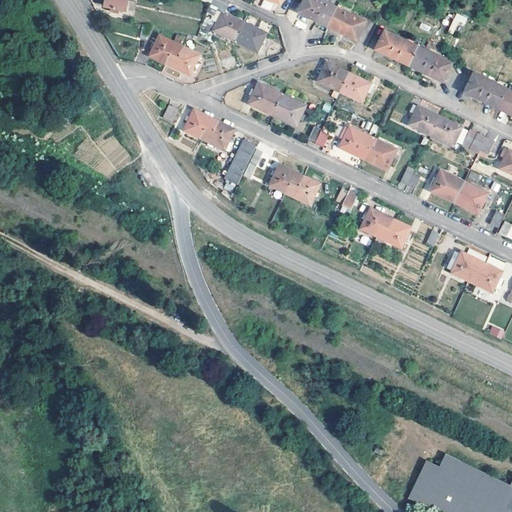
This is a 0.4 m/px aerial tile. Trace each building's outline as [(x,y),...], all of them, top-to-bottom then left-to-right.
[(129,0),(106,0),(105,6),(108,7),(119,10),(127,11),(129,0)] [(221,0),(212,0),(211,3),(210,7),(216,10),(222,13),(223,14),(228,3),(221,0)] [(318,21),(328,26),(337,8),(320,0),(305,0),(300,12),(311,18),(311,19),(317,22),(318,21)] [(361,19),(337,8),(328,26),(339,31),(339,33),(345,35),(346,34),(357,40),(366,22),(361,19)] [(222,13),(216,10),(211,22),(217,24),(222,13)] [(214,30),(236,40),(244,23),(223,14),(222,13),(217,24),(214,30)] [(447,30),(449,31),(456,18),(453,16),(447,30)] [(456,18),(449,31),(452,32),(458,19),(456,18)] [(244,23),(236,40),(258,51),(261,45),(265,47),(268,40),(264,38),(266,34),(244,23)] [(148,25),(140,24),(137,39),(144,40),(148,25)] [(396,59),(410,65),(418,47),(393,35),(394,32),(390,30),(388,33),(385,31),(377,50),(385,54),(396,59)] [(149,56),(166,63),(170,53),(178,57),(183,47),(179,45),(159,35),(149,56)] [(436,44),(427,40),(427,41),(424,40),(422,44),(433,50),(436,44)] [(170,53),(166,63),(169,65),(189,74),(191,71),(194,72),(198,63),(195,62),(198,54),(183,47),(178,57),(170,53)] [(452,63),(418,47),(410,65),(423,72),(433,77),(442,81),(452,63)] [(396,59),(385,54),(383,58),(394,64),(396,59)] [(340,91),(348,74),(327,64),(326,66),(322,64),(319,70),(323,72),(319,81),(335,88),(340,91)] [(433,77),(423,72),(421,76),(431,81),(433,77)] [(373,86),(348,74),(340,91),(362,101),(365,95),(366,93),(369,95),(373,86)] [(486,102),(498,108),(506,90),(502,88),(503,85),(494,81),(493,83),(474,74),(466,92),(475,97),(486,102)] [(272,114),(282,95),(258,84),(249,103),(272,114)] [(511,88),(508,87),(506,90),(498,108),(511,115),(511,114),(511,88)] [(340,91),(335,88),(332,94),(337,97),(340,91)] [(282,95),(272,114),(295,126),(305,106),(282,95)] [(486,102),(475,97),(473,101),(484,106),(486,102)] [(177,110),(169,105),(164,115),(172,119),(177,110)] [(410,124),(431,134),(439,117),(413,105),(409,113),(415,115),(410,124)] [(184,130),(201,138),(205,128),(213,132),(218,122),(194,110),(184,130)] [(439,117),(431,134),(452,145),(454,141),(461,128),(439,117)] [(233,129),(218,122),(213,132),(205,128),(201,138),(204,139),(224,149),(233,129)] [(309,138),(316,141),(321,129),(322,128),(315,125),(309,138)] [(363,158),(373,138),(350,127),(348,130),(345,129),(341,137),(345,138),(340,147),(363,158)] [(468,131),(461,128),(454,141),(462,145),(468,131)] [(321,129),(316,141),(315,142),(324,146),(330,134),(321,129)] [(477,153),(479,150),(485,137),(469,129),(468,131),(462,145),(477,153)] [(494,141),(485,137),(479,150),(487,154),(494,141)] [(373,138),(363,158),(386,169),(396,149),(373,138)] [(255,147),(243,141),(225,179),(237,185),(255,147)] [(263,151),(256,148),(245,171),(252,174),(263,151)] [(501,168),(511,173),(511,152),(504,148),(499,157),(500,157),(505,159),(503,162),(501,168)] [(297,187),(303,176),(299,175),(279,165),(270,185),(286,193),(290,183),(297,187)] [(406,185),(412,173),(405,170),(400,182),(406,185)] [(454,202),(464,182),(440,170),(431,190),(454,202)] [(478,175),(469,170),(467,176),(476,180),(478,175)] [(412,173),(406,185),(414,188),(420,177),(412,173)] [(319,184),(303,176),(297,187),(290,183),(286,193),(289,194),(310,204),(315,192),(318,193),(320,188),(318,186),(319,184)] [(232,191),(235,184),(227,181),(224,188),(232,191)] [(464,182),(454,202),(477,213),(480,208),(484,211),(488,204),(489,204),(491,200),(485,197),(487,193),(464,182)] [(357,195),(347,191),(340,206),(350,210),(357,195)] [(389,230),(394,220),(390,219),(371,209),(361,229),(377,236),(381,227),(389,230)] [(502,215),(494,211),(489,223),(496,227),(502,215)] [(409,228),(394,220),(389,230),(381,227),(377,236),(380,238),(400,248),(409,228)] [(511,224),(503,222),(498,233),(505,236),(511,224)] [(439,234),(430,230),(425,243),(433,246),(439,234)] [(460,253),(455,250),(446,267),(453,270),(460,253)] [(451,272),(467,280),(472,270),(480,274),(485,264),(481,262),(461,252),(460,253),(453,270),(451,272)] [(472,270),(467,280),(471,282),(491,291),(501,272),(485,264),(480,274),(472,270)] [(501,338),(504,330),(492,325),(489,334),(501,338)] [(383,451),(376,447),(374,452),(380,455),(383,451)] [(503,478),(442,449),(436,461),(423,456),(405,493),(442,511),(511,511),(511,490),(500,485),(503,478)] [(511,469),(511,468),(506,480),(503,478),(500,485),(511,490),(511,469)]
